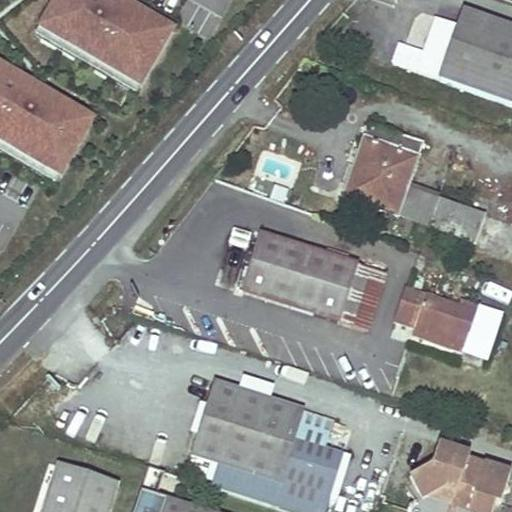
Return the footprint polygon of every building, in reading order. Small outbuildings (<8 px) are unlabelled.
[(55,0),(39,29),(64,44),(89,59),(115,74),(140,88),(173,32),(118,0),(115,0),(113,5),(104,0),(55,0)] [(511,108),(511,28),(461,11),(455,27),(434,20),(422,55),(398,47),(391,66),(436,82),(511,108)] [(64,44),(39,29),(34,38),(59,53),(64,44)] [(89,59),(64,44),(59,53),(84,68),(89,59)] [(115,74),(89,59),(84,68),(110,82),(115,74)] [(75,111),(31,86),(27,93),(9,82),(13,75),(0,67),(0,143),(28,159),(60,178),(88,130),(70,120),(75,111)] [(140,88),(115,74),(110,82),(135,97),(140,88)] [(31,86),(13,75),(9,82),(27,93),(31,86)] [(93,121),(75,111),(70,120),(88,130),(93,121)] [(362,149),(355,172),(360,174),(353,197),(374,205),(372,208),(396,217),(406,190),(421,144),(370,127),(362,149)] [(28,159),(0,143),(0,154),(23,168),(28,159)] [(55,187),(60,178),(28,159),(23,168),(55,187)] [(353,197),(360,174),(355,172),(342,208),(369,218),(372,208),(374,205),(353,197)] [(406,190),(396,217),(427,228),(437,201),(406,190)] [(427,228),(450,237),(473,245),(484,217),(437,201),(427,228)] [(356,268),(308,252),(260,237),(243,293),(338,323),(356,268)] [(356,268),(338,323),(369,332),(386,278),(356,268)] [(405,291),(400,306),(395,322),(415,330),(417,324),(466,342),(478,307),(460,301),(457,308),(405,291)] [(412,337),(461,355),(466,342),(417,324),(415,330),(412,337)] [(216,466),(234,472),(279,486),(302,415),(213,386),(189,458),(216,466)] [(322,451),(331,424),(302,415),(279,486),(234,472),(216,466),(209,489),(279,511),(322,511),(340,457),(322,451)] [(468,456),(453,452),(438,447),(432,462),(434,463),(433,468),(430,467),(411,478),(421,500),(447,488),(448,483),(457,487),(452,502),(470,507),(468,511),(491,511),(494,505),(498,507),(509,474),(482,465),(482,467),(476,465),(474,466),(472,466),(471,467),(470,468),(464,466),(468,456)] [(42,511),(106,511),(114,486),(58,468),(42,511)] [(194,511),(165,502),(173,478),(149,470),(134,511),(194,511)] [(454,511),(468,511),(470,507),(452,502),(450,511),(454,511)]
